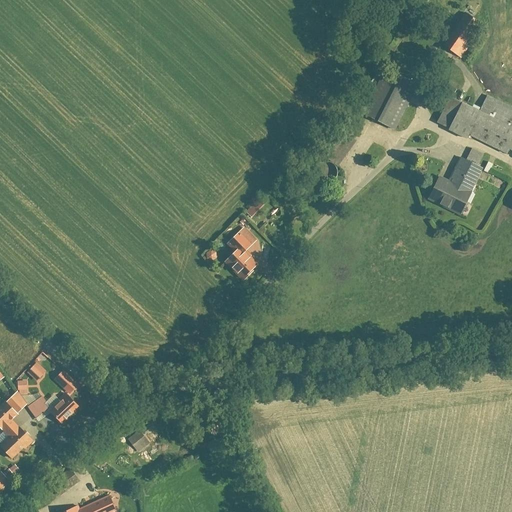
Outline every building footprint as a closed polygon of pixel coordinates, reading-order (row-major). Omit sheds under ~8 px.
[(466,15),(444,47),(463,60),(485,28),(466,15)] [(392,72),(369,117),(397,131),(420,86),(392,72)] [(511,108),(487,97),(480,113),(463,105),(449,98),(437,124),(451,131),(450,132),(469,141),(471,137),(510,156),(511,152),(511,108)] [(507,184),(489,175),(494,166),(489,164),(485,173),(483,172),(483,171),(479,169),(485,158),(474,152),(468,163),(462,160),(450,185),(441,180),(431,201),(464,218),(475,197),(471,195),(475,186),(499,198),(507,184)] [(314,173),(316,180),(322,185),(327,186),(332,185),(337,180),(338,172),(335,166),(328,162),(320,164),(317,166),(314,173)] [(261,199),(247,215),(257,224),(271,208),(261,199)] [(229,246),(236,255),(226,265),(245,284),(257,272),(244,260),(259,245),(245,231),(229,246)] [(213,253),(208,256),(208,262),(213,264),(218,262),(218,256),(213,253)] [(35,367),(28,375),(38,385),(46,377),(35,367)] [(65,373),(55,382),(71,399),(81,389),(65,373)] [(28,398),(28,384),(19,384),(19,393),(23,398),(28,398)] [(18,395),(8,405),(19,415),(28,405),(18,395)] [(67,397),(61,403),(55,397),(47,406),(43,400),(29,411),(36,420),(49,411),(52,413),(51,414),(64,426),(80,409),(67,397)] [(7,404),(0,410),(0,428),(11,440),(2,449),(15,462),(34,444),(12,422),(19,415),(8,405),(7,404)] [(137,431),(123,444),(135,458),(150,445),(137,431)] [(8,475),(13,479),(20,471),(16,467),(8,475)] [(51,487),(61,498),(80,482),(71,470),(51,487)] [(1,474),(0,475),(0,496),(12,484),(1,474)] [(115,511),(109,499),(79,511),(75,511),(74,511),(115,511)]
